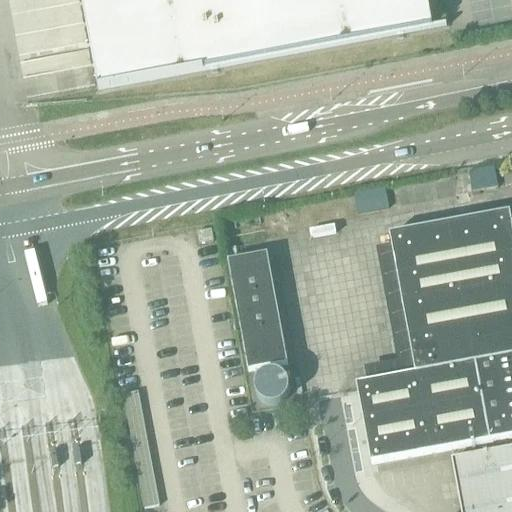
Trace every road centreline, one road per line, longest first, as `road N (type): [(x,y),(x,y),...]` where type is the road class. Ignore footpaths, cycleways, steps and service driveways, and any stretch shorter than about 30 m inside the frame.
road 1 (secondary): [(511,89),(5,189)]
road 2 (secondary): [(13,231),(511,135)]
road 3 (unclassified): [(98,511),(84,414),(21,306)]
road 4 (unclassified): [(71,511),(58,413),(21,306)]
road 5 (unclassified): [(21,306),(46,511)]
road 6 (unclassified): [(21,306),(12,429),(23,511)]
